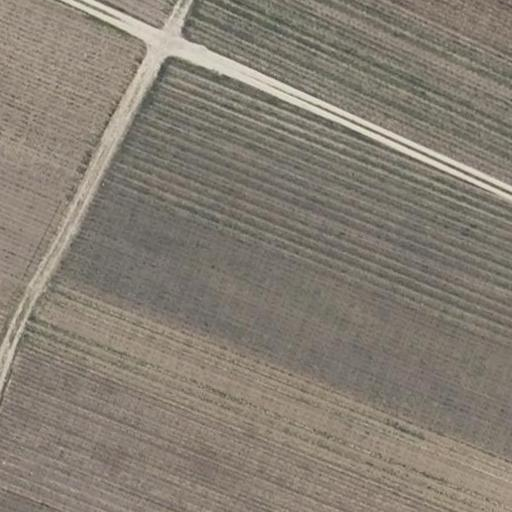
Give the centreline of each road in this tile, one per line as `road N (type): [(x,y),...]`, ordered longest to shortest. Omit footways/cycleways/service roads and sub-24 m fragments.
road 1 (track): [(511,198),(76,0)]
road 2 (track): [(163,41),(0,356)]
